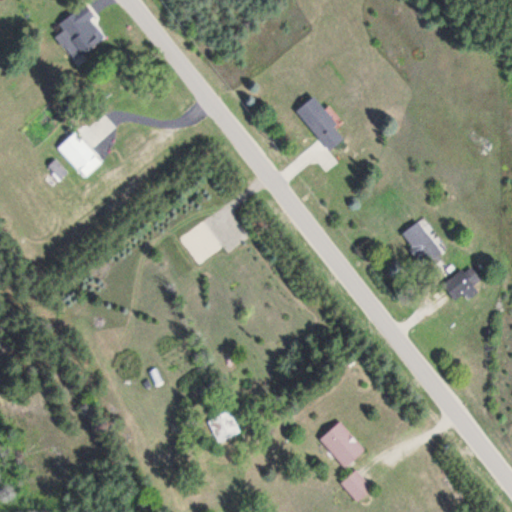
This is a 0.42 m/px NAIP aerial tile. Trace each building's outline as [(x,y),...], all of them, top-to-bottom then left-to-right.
[(102,38),(88,20),(94,16),(84,3),(58,24),(63,30),(55,36),(74,60),(102,38)] [(345,139),(313,97),(296,110),(327,152),(345,139)] [(84,179),(102,163),(75,132),(57,148),(84,179)] [(400,236),(425,266),(441,253),(416,222),(400,236)] [(476,292),(472,285),(479,280),(470,265),(442,282),(456,305),(476,292)] [(239,432),(228,410),(206,422),(217,444),(239,432)] [(345,468),(365,450),(339,421),(319,440),(345,468)] [(356,503),(372,489),(355,470),(339,484),(356,503)]
